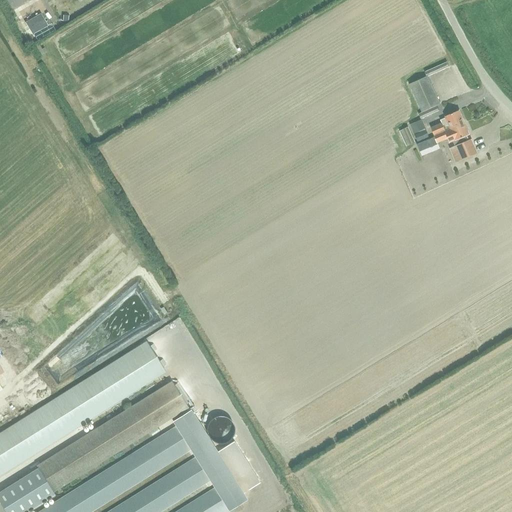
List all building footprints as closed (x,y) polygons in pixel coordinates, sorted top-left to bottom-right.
[(41,14),(25,23),(32,34),(48,25),(41,14)] [(447,62),(425,71),(427,75),(449,66),(447,62)] [(421,111),(439,103),(427,75),(409,84),(421,111)] [(437,105),(419,113),(421,118),(439,110),(437,105)] [(430,126),(434,135),(464,123),(459,110),(445,115),(449,124),(446,126),(445,123),(442,124),(442,122),(430,126)] [(429,137),(421,119),(410,125),(418,142),(429,137)] [(450,143),(453,141),(461,160),(477,153),(472,140),(469,141),(467,136),(469,135),(464,123),(434,135),(437,143),(448,138),(450,143)] [(415,143),(408,127),(400,130),(407,146),(415,143)] [(426,142),(418,146),(421,153),(429,149),(426,142)] [(0,216),(17,201),(9,193),(0,201),(0,216)] [(108,261),(113,266),(126,255),(121,249),(108,261)] [(107,263),(98,271),(108,281),(116,273),(107,263)] [(95,272),(80,286),(84,290),(99,277),(95,272)] [(69,304),(80,310),(83,305),(73,299),(69,304)] [(66,319),(70,316),(63,308),(59,311),(66,319)] [(37,333),(47,327),(43,321),(33,327),(37,333)] [(0,432),(0,475),(166,372),(146,341),(0,432)] [(18,342),(7,353),(15,361),(26,350),(18,342)] [(36,466),(38,469),(0,492),(0,502),(6,511),(25,511),(54,494),(53,492),(188,408),(171,381),(36,466)] [(218,455),(190,411),(173,421),(177,427),(104,472),(40,511),(158,511),(210,480),(215,488),(177,511),(226,511),(246,500),(235,481),(246,474),(230,448),(218,455)] [(208,425),(207,431),(208,437),(212,442),(217,445),(223,445),(229,442),(233,437),(234,431),(233,425),(229,421),(223,418),(217,418),(212,421),(208,425)]
